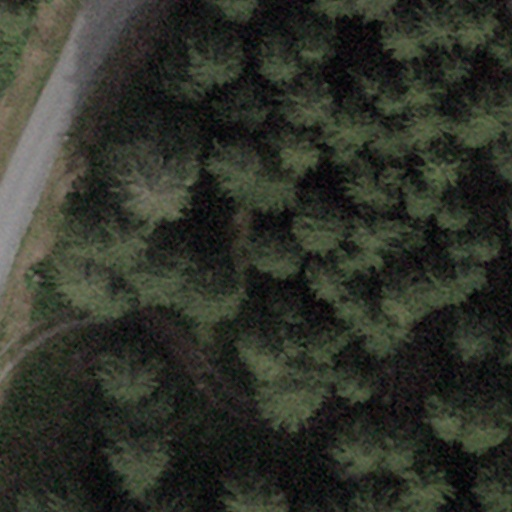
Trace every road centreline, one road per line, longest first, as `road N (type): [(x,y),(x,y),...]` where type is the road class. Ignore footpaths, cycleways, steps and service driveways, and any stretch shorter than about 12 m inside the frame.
road 1 (track): [(0,372),(46,326),(112,315),(187,344),(251,411),(292,470),(301,511)]
road 2 (tertiary): [(126,0),(30,177),(0,257)]
